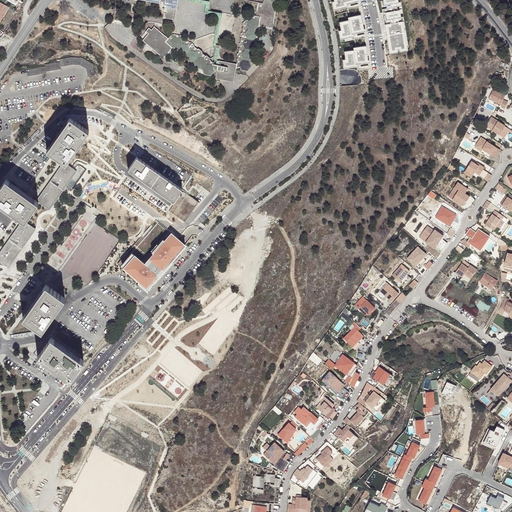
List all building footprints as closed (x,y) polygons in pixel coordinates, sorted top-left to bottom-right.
[(214,62),(213,61),(211,59),(212,59),(207,55),(207,56),(203,53),(204,52),(200,49),(199,49),(195,46),(196,45),(192,42),(191,42),(187,39),(188,38),(184,35),(183,36),(173,34),(170,38),(156,27),(153,30),(150,28),(147,32),(150,34),(144,40),(166,59),(174,48),(179,49),(181,55),(187,56),(189,62),(195,63),(197,68),(203,69),(205,75),(212,76),(217,69),(218,70),(217,78),(235,82),(237,69),(241,67),(242,71),(243,71),(249,72),(253,66),(251,61),(254,56),(253,51),(256,46),(255,41),(258,36),(256,30),(259,27),(273,29),(277,2),(279,2),(279,0),(264,0),(264,3),(244,0),(237,0),(235,9),(258,13),(257,16),(251,15),(244,23),(243,28),(244,28),(243,33),(242,33),(241,38),(242,38),(241,44),(240,43),(239,48),(240,49),(239,53),(239,54),(238,53),(237,59),(239,59),(238,64),(220,61),(219,65),(214,64),(214,62)] [(179,0),(166,0),(166,2),(165,7),(168,7),(166,18),(176,20),(179,0)] [(182,0),(207,4),(205,14),(219,16),(215,35),(218,36),(222,14),(209,11),(210,2),(199,0),(182,0)] [(333,0),(335,9),(348,7),(346,3),(359,0),(358,0),(335,0),(333,0)] [(380,0),(390,51),(408,49),(399,0),(380,0)] [(9,7),(0,1),(0,19),(1,20),(9,7)] [(232,14),(224,13),(220,36),(230,38),(234,14),(232,14)] [(338,30),(341,38),(353,36),(352,32),(364,29),(360,13),(350,16),(350,19),(339,22),(341,30),(338,30)] [(343,59),(344,68),(358,66),(358,63),(369,62),(367,44),(354,46),(354,49),(345,51),(346,59),(343,59)] [(47,67),(28,70),(30,77),(48,73),(48,72),(63,69),(62,67),(73,64),(81,65),(88,69),(89,76),(97,75),(95,64),(83,58),(73,57),(61,59),(61,62),(46,65),(47,67)] [(494,89),(489,99),(501,104),(506,95),(494,89)] [(48,150),(65,161),(67,163),(89,133),(91,131),(72,117),(48,150)] [(492,117),(487,124),(493,129),(493,130),(500,134),(505,125),(492,117)] [(482,138),(476,147),(482,151),(483,149),(488,142),(482,138)] [(488,142),(483,149),(492,154),(496,147),(488,142)] [(501,150),(496,147),(492,154),(496,157),(501,150)] [(138,156),(133,164),(129,169),(174,201),(183,188),(138,156)] [(65,161),(53,178),(66,187),(78,171),(67,163),(65,161)] [(480,166),(473,161),(467,169),(475,174),(476,172),(481,175),(484,170),(486,168),(481,165),(480,166)] [(485,180),(489,173),(484,170),(481,175),(480,176),(485,180)] [(244,179),(248,186),(261,178),(257,171),(244,179)] [(66,187),(53,178),(51,181),(64,190),(66,187)] [(0,189),(0,202),(24,219),(27,221),(40,202),(37,200),(8,179),(0,189)] [(51,181),(37,200),(40,202),(51,210),(64,190),(51,181)] [(459,182),(456,187),(460,190),(457,195),(454,199),(463,206),(465,205),(469,207),(473,204),(476,200),(472,195),(471,197),(466,194),(465,193),(468,188),(459,182)] [(506,187),(498,182),(495,187),(498,189),(503,192),(506,187)] [(502,204),(510,210),(511,206),(511,195),(511,198),(507,196),(502,204)] [(443,206),(437,217),(443,221),(447,223),(451,226),(454,227),(453,228),(456,230),(460,224),(459,224),(460,216),(453,212),(443,206)] [(495,209),(485,224),(494,230),(497,225),(496,224),(500,218),(501,219),(504,215),(495,209)] [(24,219),(12,236),(25,246),(37,229),(27,221),(24,219)] [(420,237),(427,242),(435,231),(428,226),(420,237)] [(477,232),(471,228),(467,234),(471,238),(473,239),(471,243),(482,250),(491,236),(480,229),(477,232)] [(430,238),(427,242),(442,252),(448,243),(442,239),(444,236),(436,230),(435,231),(430,238)] [(135,255),(124,268),(146,287),(184,245),(171,234),(146,264),(135,255)] [(12,236),(10,239),(23,249),(25,246),(12,236)] [(10,239),(0,252),(0,260),(10,268),(23,249),(10,239)] [(419,247),(408,259),(417,266),(424,258),(427,254),(419,247)] [(466,273),(472,277),(478,269),(471,265),(469,268),(462,263),(456,272),(463,277),(465,274),(466,273)] [(403,264),(393,275),(401,282),(407,274),(410,271),(403,264)] [(486,273),(480,282),(484,285),(491,290),(497,281),(486,273)] [(407,274),(401,282),(406,286),(412,278),(407,274)] [(387,283),(382,289),(388,294),(387,295),(394,300),(400,293),(387,283)] [(66,297),(47,284),(24,317),(44,330),(66,297)] [(404,292),(396,300),(400,304),(403,302),(404,301),(405,300),(405,299),(406,298),(406,297),(407,295),(404,292)] [(506,297),(500,308),(510,314),(511,310),(511,303),(509,302),(510,300),(506,297)] [(365,298),(360,304),(368,313),(374,307),(365,298)] [(396,300),(386,311),(390,315),(393,311),(400,304),(396,300)] [(352,329),(343,337),(352,346),(363,334),(358,329),(361,326),(355,321),(353,323),(355,326),(352,329)] [(85,359),(52,337),(41,352),(37,349),(34,352),(38,355),(39,355),(71,379),(85,359)] [(343,353),(334,364),(335,364),(346,372),(354,361),(343,353)] [(334,364),(335,363),(329,358),(326,362),(332,368),(335,364),(334,364)] [(476,363),(465,376),(474,383),(484,371),(486,372),(492,365),(485,359),(482,362),(480,361),(477,364),(476,363)] [(354,361),(346,372),(349,375),(357,364),(354,361)] [(370,375),(383,383),(390,373),(384,368),(385,367),(383,366),(382,367),(380,366),(377,371),(373,370),(372,370),(370,375)] [(330,371),(324,378),(331,384),(337,389),(343,382),(330,371)] [(349,382),(353,386),(356,382),(359,376),(360,373),(355,371),(349,382)] [(511,379),(505,374),(491,390),(498,396),(511,380),(511,379)] [(447,382),(442,394),(452,398),(457,386),(447,382)] [(339,395),(345,400),(346,398),(350,391),(345,388),(339,395)] [(363,389),(360,395),(365,400),(365,401),(372,407),(381,396),(374,390),(373,391),(371,393),(370,394),(363,389)] [(491,390),(488,393),(495,400),(498,396),(491,390)] [(433,392),(425,392),(427,408),(423,408),(423,412),(432,411),(431,407),(435,407),(433,392)] [(359,401),(362,404),(365,401),(365,400),(360,395),(357,400),(359,401)] [(327,397),(318,408),(326,414),(331,407),(334,403),(327,397)] [(497,405),(494,402),(489,408),(491,411),(497,405)] [(298,405),(294,410),(297,413),(295,415),(298,419),(304,423),(309,418),(314,423),(318,418),(304,405),(301,408),(298,405)] [(358,410),(350,419),(351,420),(358,426),(366,418),(362,414),(365,411),(362,409),(359,406),(356,409),(358,410)] [(295,415),(291,412),(288,416),(295,422),(298,419),(295,415)] [(424,420),(415,420),(416,435),(420,435),(420,439),(428,438),(428,434),(425,434),(424,420)] [(289,422),(278,434),(285,441),(292,432),(296,428),(294,427),(289,423),(289,422)] [(339,426),(334,432),(348,443),(356,433),(346,426),(343,430),(342,429),(339,426)] [(490,430),(484,443),(496,448),(504,429),(497,426),(494,432),(490,430)] [(313,433),(316,436),(321,431),(318,427),(313,433)] [(292,432),(285,441),(286,441),(291,435),(293,433),(292,432)] [(305,441),(299,447),(302,450),(304,448),(308,444),(305,441)] [(262,455),(270,461),(277,451),(278,452),(281,448),(272,442),(262,455)] [(420,446),(412,442),(406,455),(404,454),(402,458),(410,462),(412,458),(414,458),(420,446)] [(325,449),(316,457),(324,466),(333,458),(330,454),(333,451),(328,445),(324,448),(325,449)] [(277,451),(270,461),(273,463),(282,449),(281,448),(278,452),(277,451)] [(448,467),(452,457),(443,454),(439,464),(448,467)] [(511,457),(504,454),(500,465),(511,469),(511,467),(511,457)] [(277,467),(283,470),(288,460),(282,457),(277,467)] [(410,462),(402,458),(394,476),(402,480),(410,462)] [(295,469),(293,473),(303,480),(313,467),(308,464),(307,465),(305,467),(304,466),(302,470),(298,467),(295,469)] [(441,471),(434,468),(428,481),(425,479),(423,483),(433,488),(441,471)] [(253,475),(253,487),(264,488),(264,482),(273,483),(272,486),(279,487),(280,485),(280,478),(275,476),(275,473),(264,472),(264,475),(253,475)] [(396,485),(388,482),(382,496),(390,499),(396,485)] [(433,488),(423,483),(422,486),(424,488),(418,502),(426,505),(433,488)] [(295,503),(288,503),(286,511),(308,511),(310,499),(307,499),(307,496),(300,495),(301,487),(297,485),(296,497),(296,502),(295,503)] [(373,493),(367,490),(363,495),(369,499),(373,493)] [(496,499),(491,496),(487,504),(501,509),(508,503),(503,501),(504,498),(498,496),(496,499)] [(351,511),(355,507),(348,502),(341,511),(351,511)] [(380,507),(370,502),(367,510),(371,511),(384,511),(387,507),(381,504),(380,507)]
